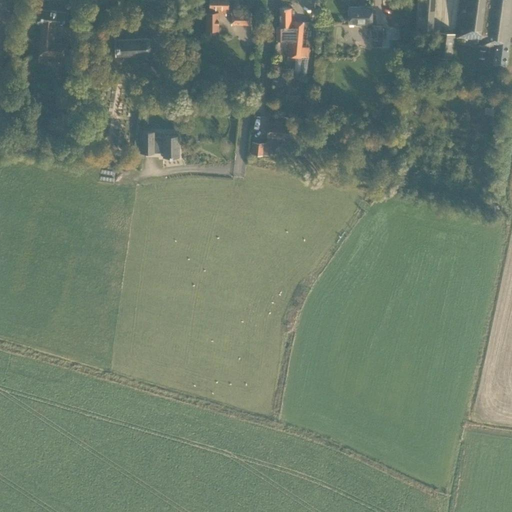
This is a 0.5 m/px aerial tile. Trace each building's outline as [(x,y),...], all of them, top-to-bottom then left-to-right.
[(228,13),(228,0),(208,0),(209,12),(206,12),(206,31),(218,31),(219,14),(226,14),(226,13),(228,13)] [(420,0),(419,31),(437,32),(438,0),(420,0)] [(509,42),(511,42),(511,0),(460,0),(456,36),(479,39),(478,45),(489,46),(489,51),(495,52),(493,63),(506,65),(509,42)] [(372,26),(372,6),(348,6),(348,24),(366,23),(366,29),(371,28),(371,39),(382,39),(382,25),(372,26)] [(277,26),(277,40),(288,40),(287,56),(300,57),(308,58),(309,47),(301,46),(304,21),(291,20),(291,7),(280,7),(280,26),(277,26)] [(55,25),(67,26),(68,12),(39,9),(38,23),(41,23),(38,57),(67,60),(69,43),(53,42),(55,25)] [(251,12),(231,12),(231,25),(257,25),(258,14),(251,14),(251,12)] [(323,20),(324,56),(332,56),(331,28),(333,28),(333,20),(323,20)] [(455,34),(439,32),(436,56),(452,58),(455,34)] [(116,42),(116,51),(116,52),(115,52),(115,55),(118,55),(118,53),(147,52),(150,51),(151,51),(152,50),(151,50),(153,48),(154,47),(153,46),(153,44),(154,43),(153,42),(152,43),(151,40),(150,39),(150,40),(146,39),(118,40),(118,39),(114,39),(114,42),(116,42)] [(51,115),(63,115),(63,92),(51,92),(51,115)] [(499,109),(485,107),(484,113),(490,114),(488,128),(497,129),(499,109)] [(268,120),(267,140),(266,142),(264,142),(252,141),(251,154),(262,155),(263,152),(268,153),(273,150),(276,146),(277,140),(276,140),(276,138),(282,138),(282,136),(291,137),(292,125),(280,124),(281,121),(268,120)] [(155,132),(139,131),(139,153),(154,153),(154,149),(163,150),(163,158),(179,158),(179,136),(163,135),(163,137),(154,136),(155,132)] [(342,133),(340,146),(348,147),(350,134),(342,133)]
